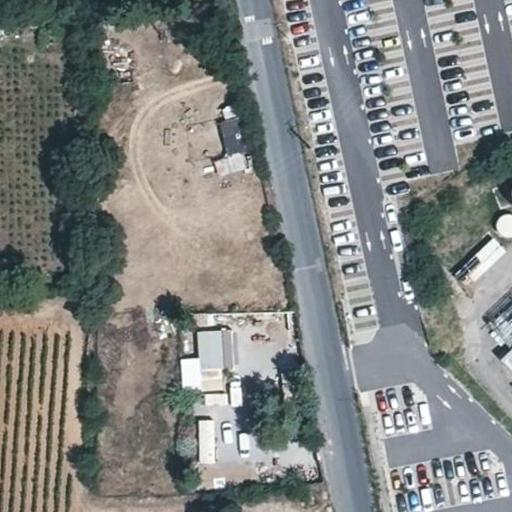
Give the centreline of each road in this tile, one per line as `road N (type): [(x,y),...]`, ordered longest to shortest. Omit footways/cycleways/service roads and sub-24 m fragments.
road 1 (unclassified): [(360,511),(253,0)]
road 2 (unknown): [(326,358),(409,371),(462,407),(500,454),(511,490)]
